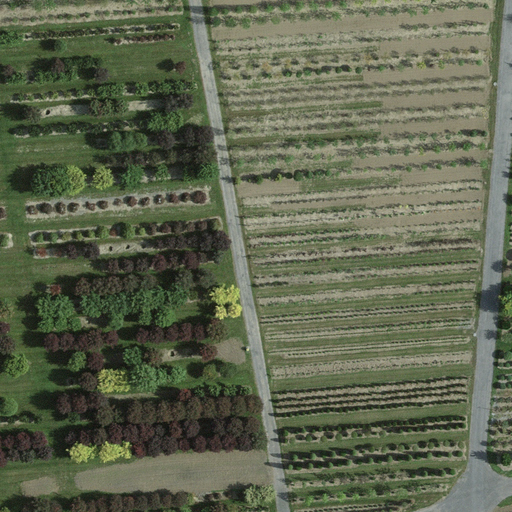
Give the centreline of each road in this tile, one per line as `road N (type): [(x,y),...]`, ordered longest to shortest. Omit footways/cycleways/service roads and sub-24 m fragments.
road 1 (track): [(284,511),(196,0)]
road 2 (track): [(511,0),(481,511)]
